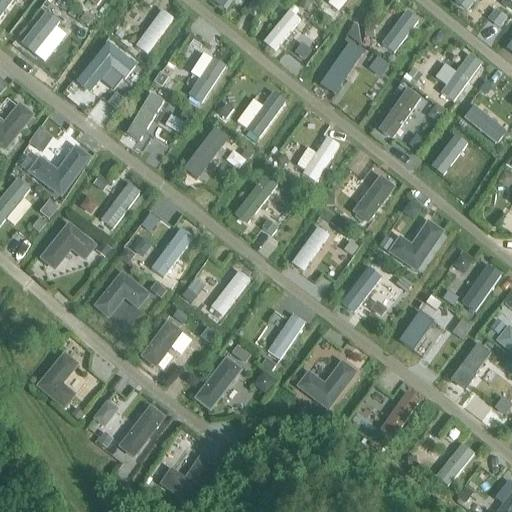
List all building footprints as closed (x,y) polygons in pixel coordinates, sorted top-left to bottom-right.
[(226,10),(233,0),(212,0),(226,10)] [(332,0),(330,4),(340,11),(347,0),(332,0)] [(456,0),(455,1),(468,12),(477,0),(456,0)] [(302,1),(299,10),(307,13),(310,3),(302,1)] [(286,47),(304,15),(292,8),(274,40),(286,47)] [(136,47),(148,56),(176,19),(163,10),(136,47)] [(381,37),(374,47),(391,59),(420,17),(411,10),(388,42),(381,37)] [(34,52),(60,22),(48,12),(22,42),(34,52)] [(495,14),(489,21),(498,29),(504,21),(495,14)] [(86,15),(80,22),(87,28),(93,21),(86,15)] [(373,30),(365,31),(366,41),(374,40),(373,30)] [(52,32),(43,46),(53,53),(63,39),(52,32)] [(206,52),(192,73),(200,78),(189,96),(203,105),(228,67),(206,52)] [(442,93),(456,103),(484,63),(470,53),(442,93)] [(99,54),(78,88),(90,96),(112,62),(99,54)] [(364,66),(343,54),(324,88),(334,94),(341,83),(351,88),(364,66)] [(412,72),(407,79),(417,86),(422,79),(412,72)] [(160,76),(154,86),(162,91),(168,82),(160,76)] [(486,84),(479,92),(486,97),(492,89),(486,84)] [(276,86),(247,122),(259,132),(288,96),(276,86)] [(408,88),(379,131),(394,141),(423,98),(408,88)] [(152,93),(127,134),(142,142),(166,101),(152,93)] [(20,102),(5,122),(0,118),(0,146),(8,152),(37,115),(20,102)] [(494,143),(504,131),(479,109),(469,120),(494,143)] [(186,111),(180,121),(188,126),(194,117),(186,111)] [(327,136),(303,174),(317,183),(341,145),(327,136)] [(200,178),(221,143),(209,137),(189,171),(200,178)] [(416,138),(408,148),(416,154),(424,144),(416,138)] [(443,181),(463,146),(452,140),(431,174),(443,181)] [(67,191),(86,151),(71,144),(53,184),(67,191)] [(248,149),(241,158),(248,163),(254,153),(248,149)] [(23,159),(17,168),(25,174),(31,165),(23,159)] [(284,159),(277,164),(281,171),(288,166),(284,159)] [(235,215),(248,225),(280,186),(267,175),(235,215)] [(380,177),(354,214),(370,225),(396,188),(380,177)] [(99,178),(93,187),(102,194),(109,185),(99,178)] [(33,206),(24,198),(32,189),(20,179),(0,201),(0,228),(7,220),(15,226),(33,206)] [(104,222),(118,230),(141,191),(126,183),(104,222)] [(334,197),(325,197),(326,208),(334,207),(334,197)] [(414,221),(422,208),(411,202),(403,214),(414,221)] [(40,221),(32,230),(39,235),(46,227),(40,221)] [(73,251),(87,262),(100,247),(70,223),(40,259),(56,272),(73,251)] [(267,225),(262,231),(271,238),(276,232),(267,225)] [(293,263),(306,272),(331,235),(318,227),(293,263)] [(182,228),(152,269),(166,279),(196,238),(182,228)] [(4,250),(17,261),(33,242),(20,231),(4,250)] [(387,240),(380,249),(388,254),(394,245),(387,240)] [(351,244),(345,253),(352,258),(359,249),(351,244)] [(104,246),(97,254),(104,260),(111,252),(104,246)] [(126,252),(119,261),(128,267),(134,259),(126,252)] [(489,264),(462,303),(476,313),(504,274),(489,264)] [(355,314),(384,278),(371,267),(341,303),(355,314)] [(211,309),(224,319),(252,280),(240,271),(211,309)] [(400,280),(395,288),(406,296),(412,288),(400,280)] [(157,287),(151,294),(161,303),(167,296),(157,287)] [(187,292),(182,299),(192,307),(197,301),(187,292)] [(448,295),(443,302),(453,310),(458,302),(448,295)] [(414,353),(439,320),(427,311),(402,344),(414,353)] [(295,314),(268,351),(281,361),(308,324),(295,314)] [(170,321),(141,356),(157,369),(185,333),(170,321)] [(496,323),(490,331),(498,337),(504,329),(496,323)] [(511,326),(510,325),(496,342),(511,354),(511,326)] [(208,332),(201,341),(210,347),(217,338),(208,332)] [(478,342),(452,380),(467,390),(493,353),(478,342)] [(238,349),(231,359),(244,369),(251,360),(238,349)] [(37,387),(66,410),(79,395),(66,385),(82,365),(65,352),(37,387)] [(212,412),(244,370),(227,357),(195,399),(212,412)] [(333,412),(358,371),(341,360),(328,383),(308,371),(297,390),(333,412)] [(265,362),(260,369),(270,376),(275,369),(265,362)] [(408,391),(380,431),(395,441),(422,401),(408,391)] [(108,400),(95,419),(109,430),(123,411),(108,400)] [(511,408),(502,402),(496,411),(505,418),(511,408)] [(135,460),(168,419),(152,406),(119,447),(135,460)] [(308,412),(305,416),(318,424),(321,420),(323,417),(310,409),(308,412)] [(73,418),(71,420),(78,426),(80,424),(84,420),(77,413),(73,418)] [(100,442),(98,445),(106,451),(108,450),(113,443),(104,437),(100,442)] [(437,476),(450,487),(477,454),(464,443),(437,476)] [(188,477),(171,468),(161,487),(195,506),(216,466),(199,457),(188,477)] [(511,483),(511,492),(496,511),(511,511),(511,474),(507,480),(511,483)] [(466,490),(458,500),(466,507),(474,496),(466,490)]
